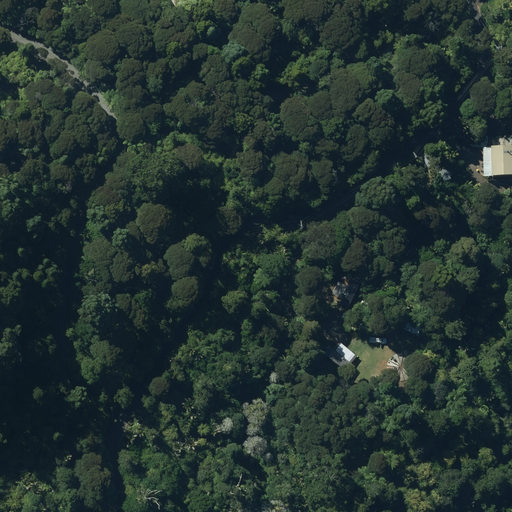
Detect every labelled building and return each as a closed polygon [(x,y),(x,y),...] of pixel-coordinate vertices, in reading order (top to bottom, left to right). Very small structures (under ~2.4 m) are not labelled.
[(483,146),(483,175),(511,174),(511,168),(511,145),(511,144),(511,136),(491,137),(491,146),(483,146)] [(486,213),(484,230),(504,231),(505,215),(486,213)] [(331,297),(321,286),(314,293),(324,304),(331,297)] [(401,321),(398,327),(416,335),(418,329),(401,321)] [(390,326),(387,333),(407,342),(410,335),(390,326)] [(386,338),(383,345),(401,353),(404,346),(386,338)] [(344,369),(350,353),(335,347),(329,363),(344,369)] [(395,368),(376,361),(373,369),(392,376),(395,368)] [(342,453),(349,456),(355,442),(348,439),(342,453)]
